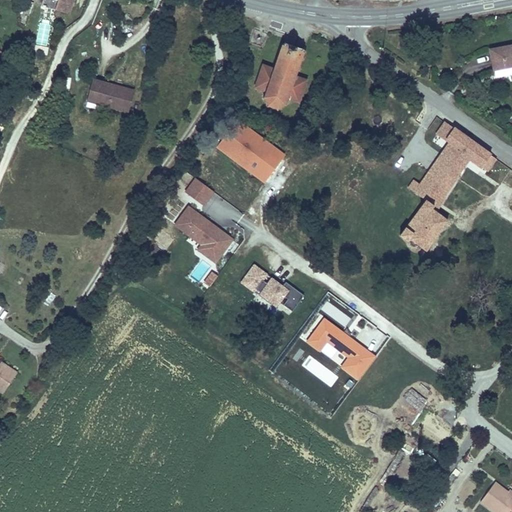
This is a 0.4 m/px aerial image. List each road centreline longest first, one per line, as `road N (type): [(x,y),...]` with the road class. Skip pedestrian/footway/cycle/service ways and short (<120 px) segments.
road 1 (unknown): [(486,379),(440,365),(262,234)]
road 2 (tertiary): [(511,155),(365,53)]
road 3 (primary): [(358,22),(511,2)]
